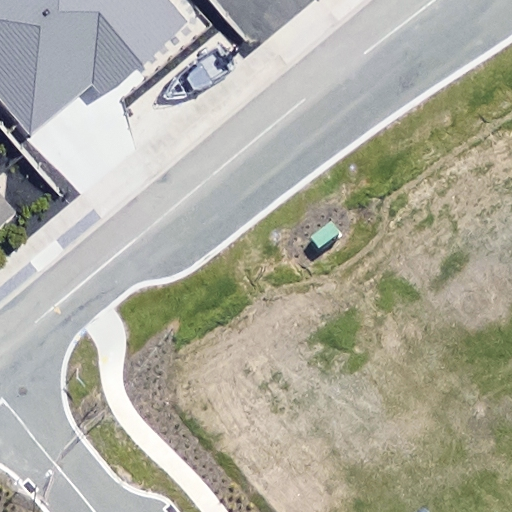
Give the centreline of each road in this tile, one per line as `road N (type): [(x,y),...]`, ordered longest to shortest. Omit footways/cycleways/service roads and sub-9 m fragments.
road 1 (residential): [(0,355),(427,0)]
road 2 (residential): [(0,387),(99,511)]
